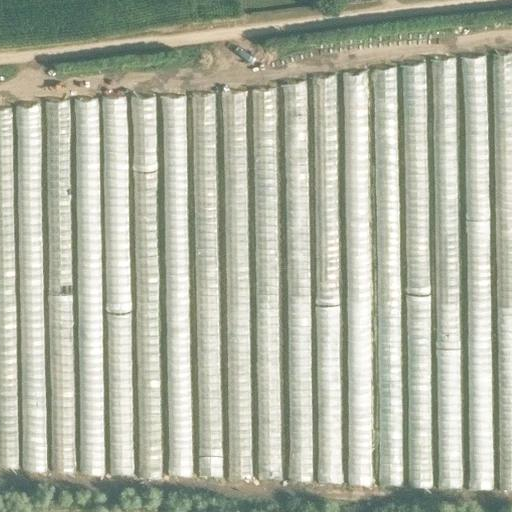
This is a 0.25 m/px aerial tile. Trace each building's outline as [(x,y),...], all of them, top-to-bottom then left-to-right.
[(370,111),(367,69),(344,70),(346,112),(370,111)] [(130,386),(127,318),(118,319),(119,360),(120,387),(130,386)] [(45,466),(43,346),(22,347),(24,467),(45,466)] [(72,467),(69,350),(50,351),(53,468),(72,467)] [(82,366),(81,467),(101,468),(101,409),(92,409),(92,390),(95,390),(95,375),(93,375),(93,366),(82,366)] [(0,374),(0,465),(18,465),(18,390),(9,390),(9,375),(0,374)]
